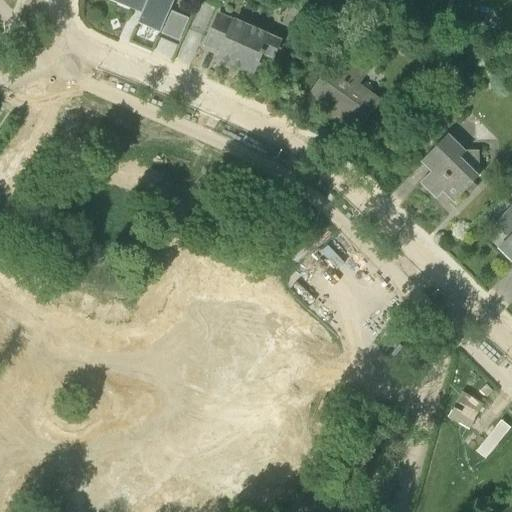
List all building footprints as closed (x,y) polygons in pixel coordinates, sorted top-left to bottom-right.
[(180,42),(189,19),(170,10),(174,0),(116,0),(127,5),(126,7),(141,14),(137,24),(160,33),(180,42)] [(233,20),(219,14),(205,46),(221,53),(219,59),(252,74),(260,55),(273,60),(282,40),(234,19),(233,20)] [(497,53),(500,42),(474,36),(471,48),(497,53)] [(359,130),(380,100),(359,85),(369,71),(341,52),(307,100),(344,126),(347,121),(359,130)] [(465,151),(448,135),(421,162),(431,172),(421,183),(436,198),(442,192),(453,203),(468,187),(472,191),(477,187),(472,183),(479,177),(478,176),(483,171),(478,165),(479,164),(479,151),(465,151)] [(511,207),(494,226),(509,240),(499,250),(511,261),(511,207)] [(198,261),(224,262),(223,279),(242,280),(243,249),(199,247),(198,261)]
